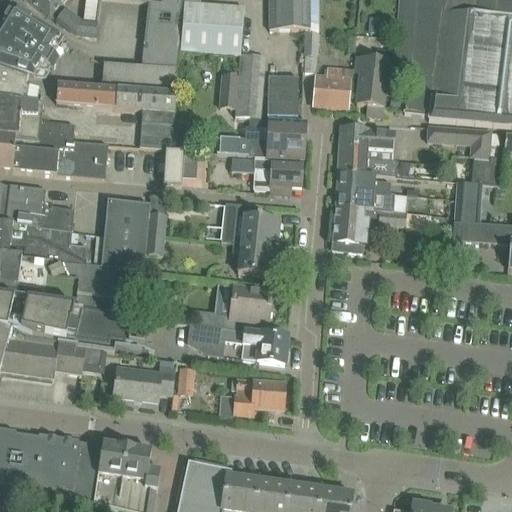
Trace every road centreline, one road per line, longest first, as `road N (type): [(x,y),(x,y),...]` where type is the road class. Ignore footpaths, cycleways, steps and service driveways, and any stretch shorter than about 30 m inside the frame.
road 1 (residential): [(306,456),(0,415)]
road 2 (residential): [(306,456),(318,208)]
road 3 (residential): [(166,195),(0,180)]
road 4 (residential): [(318,208),(322,123),(391,125)]
road 5 (residential): [(318,208),(166,195)]
road 6 (residential): [(511,485),(384,467)]
